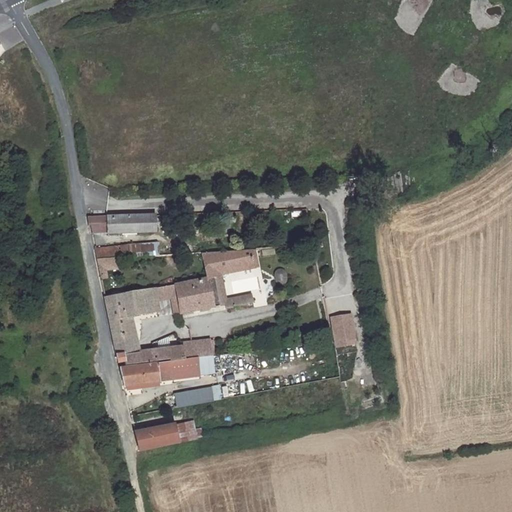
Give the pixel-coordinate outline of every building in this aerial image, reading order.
[(155,215),(107,216),(107,228),(107,233),(155,231),(155,215)] [(107,216),(88,217),(88,225),(93,234),(107,233),(107,216)] [(153,244),(133,245),(134,257),(154,256),(153,244)] [(133,245),(121,246),(122,258),(134,257),(133,245)] [(121,246),(95,248),(97,260),(122,258),(121,246)] [(251,250),(202,254),(208,278),(214,277),(221,275),(255,268),(251,250)] [(221,275),(214,277),(220,306),(224,305),(225,309),(253,303),(251,295),(226,299),(221,275)] [(208,278),(175,284),(181,313),(214,306),(208,278)] [(175,284),(158,287),(161,300),(170,298),(173,314),(181,313),(175,284)] [(130,334),(126,316),(159,311),(157,301),(155,288),(104,297),(114,344),(137,341),(135,333),(130,334)] [(350,314),(330,318),(337,355),(357,352),(350,314)] [(197,358),(212,356),(211,340),(181,343),(182,346),(183,359),(197,358)] [(137,341),(114,344),(116,354),(139,352),(137,341)] [(183,359),(182,346),(169,348),(170,358),(171,361),(183,359)] [(139,352),(116,354),(118,362),(121,362),(122,364),(170,358),(169,348),(139,352)] [(197,358),(200,377),(215,375),(212,356),(197,358)] [(197,358),(156,363),(159,382),(200,377),(197,358)] [(156,363),(119,368),(123,385),(159,382),(156,363)] [(210,387),(198,389),(201,403),(213,401),(210,387)] [(198,389),(173,393),(176,408),(201,403),(198,389)] [(192,422),(175,426),(178,443),(196,440),(192,422)] [(174,423),(135,431),(139,451),(178,443),(175,426),(174,423)]
